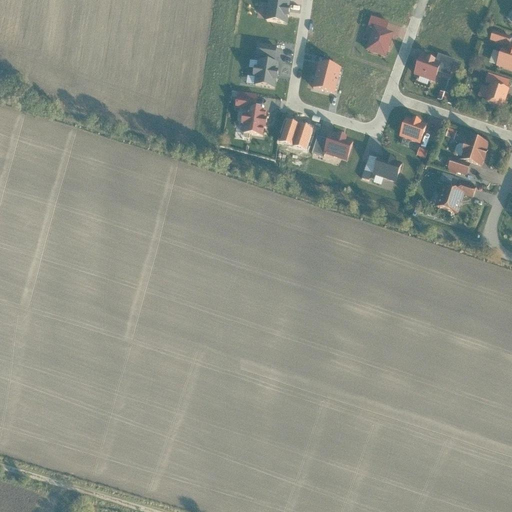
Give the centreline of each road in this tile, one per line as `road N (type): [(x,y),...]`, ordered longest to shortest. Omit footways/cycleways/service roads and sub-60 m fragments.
road 1 (track): [(492,242),(64,108)]
road 2 (residential): [(388,98),(367,129),(293,105),(307,0)]
road 3 (track): [(142,511),(0,469)]
road 4 (residential): [(388,98),(511,138)]
